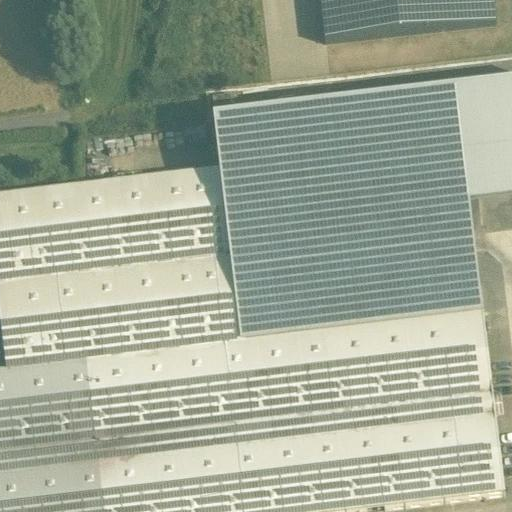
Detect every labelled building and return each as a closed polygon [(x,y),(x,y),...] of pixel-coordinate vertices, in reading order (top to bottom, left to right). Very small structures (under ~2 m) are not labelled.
[(492,0),(320,0),(325,45),(496,26),(492,0)] [(511,93),(219,126),(224,175),(245,347),(483,319),(475,208),(511,204),(511,93)] [(114,157),(117,180),(139,177),(136,154),(114,157)] [(224,175),(0,202),(0,322),(6,376),(0,376),(0,511),(103,511),(86,366),(245,347),(224,175)] [(245,347),(86,366),(103,511),(387,511),(505,498),(483,319),(245,347)]
